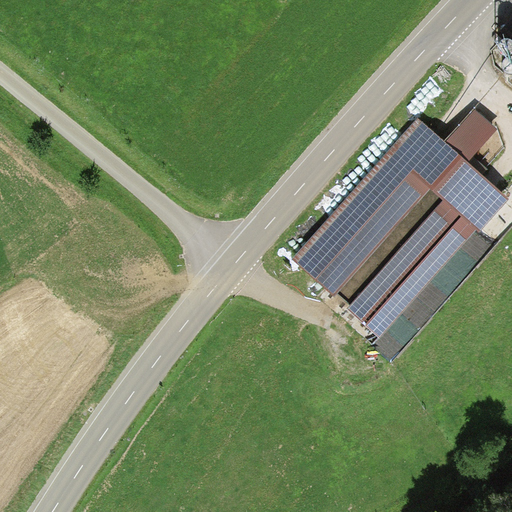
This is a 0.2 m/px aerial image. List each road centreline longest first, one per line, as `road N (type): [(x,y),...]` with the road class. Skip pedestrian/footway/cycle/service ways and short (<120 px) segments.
road 1 (tertiary): [(232,266),(472,0)]
road 2 (tertiary): [(53,511),(164,348),(232,266)]
road 3 (unclassified): [(0,74),(232,266)]
